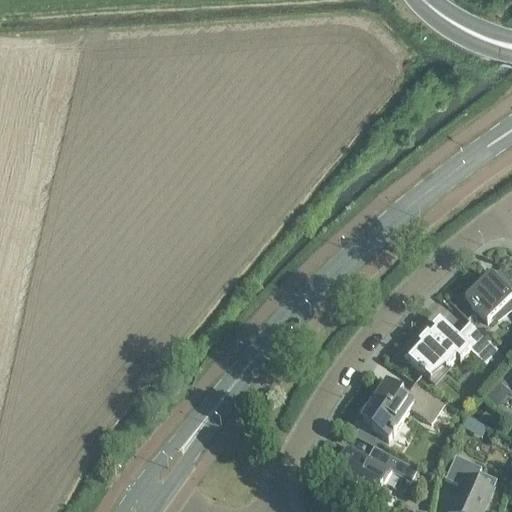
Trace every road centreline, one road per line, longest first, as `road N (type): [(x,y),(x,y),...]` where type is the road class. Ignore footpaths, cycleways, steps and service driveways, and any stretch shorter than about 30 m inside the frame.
road 1 (tertiary): [(149,493),(285,324),(500,139)]
road 2 (residential): [(265,511),(276,479),(357,348),(435,266),(511,208)]
